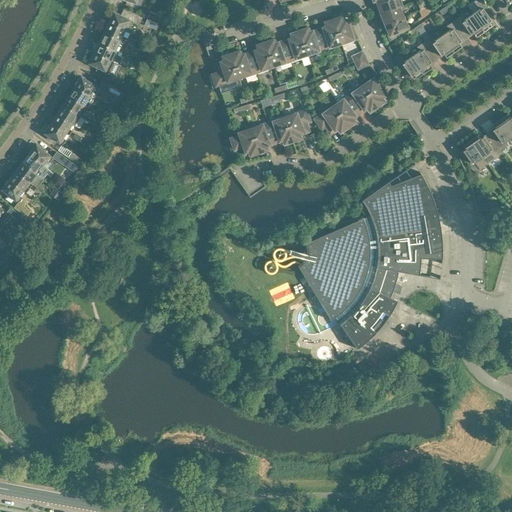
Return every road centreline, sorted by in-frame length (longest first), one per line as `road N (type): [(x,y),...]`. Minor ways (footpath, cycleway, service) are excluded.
road 1 (residential): [(0,155),(56,77),(95,0)]
road 2 (residential): [(258,169),(326,165),(407,108)]
road 3 (residential): [(466,296),(468,251),(457,198),(432,148)]
road 4 (residential): [(213,41),(357,0)]
road 5 (residential): [(511,35),(407,108)]
road 6 (tertiary): [(124,511),(0,489)]
